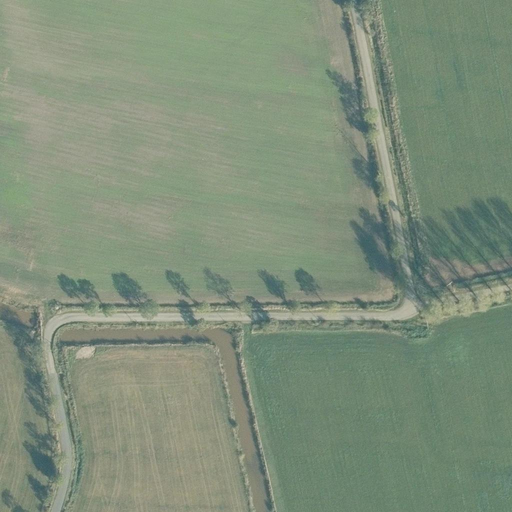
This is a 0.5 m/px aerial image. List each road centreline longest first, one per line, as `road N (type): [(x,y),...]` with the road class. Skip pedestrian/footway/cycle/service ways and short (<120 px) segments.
road 1 (track): [(54,511),(68,463),(49,325),(84,317),(361,318),(410,310)]
road 2 (track): [(410,310),(346,0)]
